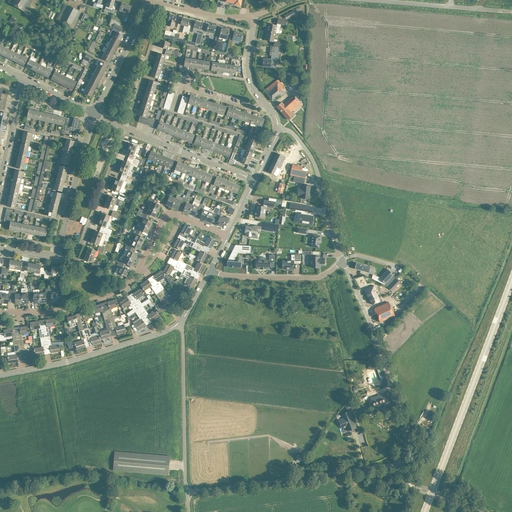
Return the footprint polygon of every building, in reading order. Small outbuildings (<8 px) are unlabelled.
[(9,0),(8,2),(25,12),(32,0),(9,0)] [(105,10),(113,13),(117,4),(114,3),(115,0),(113,0),(108,0),(107,3),(106,3),(105,5),(106,6),(105,10)] [(125,12),(124,15),(128,16),(131,6),(126,4),(126,5),(122,4),(123,3),(122,3),(119,10),(125,12)] [(56,20),(73,29),(82,13),(64,4),(56,20)] [(82,13),(73,29),(76,30),(82,21),(83,21),(86,15),(82,13)] [(175,23),(175,21),(176,16),(170,14),(167,25),(173,27),(175,23)] [(12,17),(7,25),(11,28),(16,19),(12,17)] [(184,25),(183,30),(183,31),(184,32),(188,34),(191,24),(189,23),(189,20),(182,18),(181,21),(181,22),(180,24),(184,25)] [(115,24),(116,21),(112,19),(109,25),(113,27),(114,28),(120,31),(122,27),(119,26),(115,24)] [(268,23),(267,31),(275,33),(276,27),(280,28),(281,24),(286,25),(287,21),(278,19),(276,25),(268,23)] [(199,47),(203,32),(204,30),(201,29),(202,23),(195,21),(192,32),(193,32),(193,31),(196,32),(196,33),(198,34),(195,44),(194,46),(199,47)] [(205,25),(204,30),(203,32),(206,32),(206,35),(209,36),(209,38),(212,39),(216,27),(208,25),(208,26),(205,25)] [(120,31),(114,28),(113,30),(112,30),(109,35),(112,36),(121,41),(123,35),(119,33),(120,31)] [(221,28),(220,33),(219,37),(219,39),(221,40),(223,38),(227,39),(229,33),(229,30),(221,28)] [(275,33),(267,31),(266,31),(265,40),(273,42),(274,41),(275,42),(274,46),(280,47),(281,43),(277,42),(277,40),(274,39),(275,33)] [(173,40),(175,33),(173,33),(170,32),(169,35),(164,34),(163,37),(168,39),(173,40)] [(233,40),(240,42),(242,34),(235,32),(233,40)] [(112,36),(109,42),(118,46),(121,41),(112,36)] [(160,47),(167,49),(168,46),(171,47),(172,43),(162,40),(160,47)] [(109,42),(107,47),(115,51),(118,46),(109,42)] [(1,55),(7,57),(10,50),(5,47),(1,55)] [(107,47),(104,52),(112,57),(115,51),(107,47)] [(263,59),(262,66),(271,67),(271,64),(276,64),(276,60),(278,60),(279,47),(275,47),(275,53),(271,53),(271,59),(263,59)] [(7,57),(12,60),(16,53),(10,50),(7,57)] [(112,57),(104,52),(101,58),(105,60),(109,62),(112,57)] [(12,60),(18,63),(22,56),(16,53),(12,60)] [(158,53),(156,59),(164,62),(166,55),(165,55),(158,53)] [(22,56),(18,63),(24,66),(28,58),(22,56)] [(31,69),(35,62),(36,59),(31,57),(30,59),(29,59),(26,67),(31,69)] [(95,65),(97,66),(105,70),(108,65),(97,59),(95,65)] [(156,59),(154,65),(162,67),(164,62),(156,59)] [(31,69),(37,72),(40,65),(35,62),(31,69)] [(37,72),(42,75),(46,68),(40,65),(37,72)] [(154,65),(152,71),(160,73),(162,67),(154,65)] [(97,66),(94,71),(102,75),(105,70),(97,66)] [(46,68),(42,75),(48,78),(52,70),(46,68)] [(94,71),(92,77),(100,81),(102,75),(94,71)] [(160,73),(152,71),(150,77),(158,79),(160,73)] [(51,79),(56,81),(59,74),(54,72),(51,79)] [(56,81),(61,84),(65,77),(59,74),(56,81)] [(61,84),(67,87),(71,79),(65,77),(61,84)] [(92,77),(89,82),(97,86),(100,81),(92,77)] [(283,93),(281,90),(286,86),(280,78),(263,91),(271,102),(283,93)] [(71,79),(67,87),(73,90),(76,82),(71,79)] [(147,86),(155,88),(157,82),(149,79),(147,86)] [(89,82),(86,88),(94,92),(97,86),(89,82)] [(146,92),(153,94),(155,88),(147,86),(146,92)] [(94,92),(86,88),(83,93),(91,97),(94,92)] [(144,98),(151,100),(153,94),(146,92),(144,98)] [(188,103),(194,105),(196,97),(190,95),(189,100),(188,103)] [(281,102),(276,107),(288,120),(293,115),(291,113),(293,111),(300,104),(293,96),(284,105),(281,102)] [(194,105),(200,107),(202,99),(196,97),(194,105)] [(142,104),(149,106),(151,100),(144,98),(142,104)] [(200,107),(206,109),(208,101),(202,99),(200,107)] [(206,109),(212,111),(214,103),(208,101),(206,109)] [(212,111),(217,113),(220,105),(214,103),(212,111)] [(140,110),(148,112),(149,106),(142,104),(140,110)] [(220,105),(217,113),(224,115),(226,107),(220,105)] [(226,115),(232,117),(235,109),(229,107),(227,112),(226,115)] [(232,117),(238,119),(240,111),(235,109),(232,117)] [(238,119),(244,121),(246,113),(240,111),(238,119)] [(244,121),(250,123),(252,115),(246,113),(244,121)] [(250,123),(256,125),(258,117),(252,115),(250,123)] [(59,116),(57,124),(63,125),(65,117),(59,116)] [(65,117),(63,125),(63,130),(69,131),(69,130),(77,132),(76,133),(77,133),(78,129),(79,129),(81,120),(74,118),(73,119),(72,119),(65,117)] [(258,117),(256,125),(262,127),(264,119),(258,117)] [(157,129),(162,131),(165,123),(160,121),(157,129)] [(162,131),(168,133),(171,126),(165,123),(162,131)] [(168,133),(174,136),(177,128),(171,126),(168,133)] [(174,136),(180,138),(183,130),(177,128),(174,136)] [(180,138),(186,140),(189,132),(183,130),(180,138)] [(22,137),(31,139),(34,140),(35,134),(24,131),(22,137)] [(189,132),(186,140),(192,142),(195,135),(189,132)] [(194,143),(200,146),(203,138),(197,136),(194,143)] [(200,146),(206,148),(209,140),(203,138),(200,146)] [(250,138),(247,144),(255,147),(257,141),(250,138)] [(66,139),(65,145),(73,147),(75,141),(66,139)] [(206,148),(211,150),(214,143),(209,140),(206,148)] [(140,149),(139,147),(129,143),(127,149),(135,152),(136,152),(138,153),(140,149)] [(211,150),(217,152),(220,145),(214,143),(211,150)] [(247,144),(245,150),(253,153),(255,147),(247,144)] [(65,145),(63,151),(72,153),(73,147),(65,145)] [(217,152),(223,155),(226,147),(220,145),(217,152)] [(226,147),(223,155),(229,157),(232,149),(226,147)] [(135,152),(127,149),(125,155),(128,156),(129,157),(132,158),(134,154),(135,154),(136,152),(135,152)] [(245,150),(243,156),(251,159),(253,153),(245,150)] [(63,151),(62,157),(70,159),(72,153),(63,151)] [(147,159),(153,161),(156,153),(151,151),(147,159)] [(277,153),(274,160),(279,163),(276,169),(279,170),(281,165),(287,168),(293,157),(284,152),(283,156),(277,153)] [(153,161),(159,163),(162,155),(156,153),(153,161)] [(159,163),(164,166),(168,158),(162,155),(159,163)] [(240,156),(240,157),(242,158),(240,162),(244,163),(245,164),(245,163),(248,165),(250,159),(251,159),(243,156),(241,155),(240,156)] [(70,159),(62,157),(60,163),(68,165),(70,159)] [(168,158),(164,166),(171,168),(174,160),(168,158)] [(44,160),(42,167),(45,168),(50,169),(51,162),(44,160)] [(122,160),(120,166),(128,169),(130,163),(122,160)] [(279,163),(274,160),(268,172),(276,176),(279,170),(276,169),(279,163)] [(25,163),(17,161),(16,168),(24,169),(25,163)] [(175,170),(180,172),(183,164),(178,162),(175,170)] [(180,172),(186,174),(189,166),(183,164),(180,172)] [(60,165),(58,171),(66,173),(68,167),(60,165)] [(306,172),(302,171),(302,167),(292,165),(290,175),(305,178),(306,172)] [(126,176),(125,178),(131,181),(133,178),(129,176),(132,171),(128,169),(120,166),(118,172),(126,176)] [(186,174),(192,176),(195,168),(189,166),(186,174)] [(192,176),(198,179),(201,171),(195,168),(192,176)] [(58,171),(57,177),(65,179),(66,173),(58,171)] [(198,179),(203,181),(206,173),(201,171),(198,179)] [(206,173),(203,181),(210,183),(213,175),(206,173)] [(213,184),(219,187),(222,179),(216,177),(213,184)] [(116,178),(113,184),(124,188),(126,182),(130,184),(131,181),(125,178),(124,181),(116,178)] [(219,187),(225,189),(228,181),(222,179),(219,187)] [(225,189),(231,191),(234,183),(228,181),(225,189)] [(63,185),(55,183),(54,189),(62,191),(63,185)] [(234,183),(231,191),(237,194),(240,186),(234,183)] [(280,183),(277,192),(283,194),(285,184),(280,183)] [(124,188),(113,184),(111,190),(116,191),(119,193),(119,191),(122,192),(124,188)] [(302,185),(302,188),(298,188),(298,193),(301,193),(301,198),(309,199),(309,202),(310,195),(309,195),(310,186),(302,185)] [(53,191),(52,197),(60,199),(61,193),(53,191)] [(166,205),(172,207),(175,198),(170,196),(171,193),(168,191),(168,192),(166,197),(169,198),(166,205)] [(109,195),(106,201),(117,205),(120,200),(123,201),(124,200),(124,198),(119,196),(118,199),(117,198),(113,197),(109,195)] [(180,202),(183,203),(185,198),(182,197),(182,198),(176,195),(175,198),(172,207),(178,209),(180,202)] [(52,197),(50,203),(58,205),(60,199),(52,197)] [(152,202),(149,207),(157,211),(160,206),(153,203),(155,200),(150,198),(148,200),(152,202)] [(183,211),(189,214),(192,205),(186,203),(188,199),(185,198),(183,203),(186,204),(183,211)] [(17,202),(9,200),(7,206),(15,208),(17,202)] [(275,202),(264,200),(263,206),(257,205),(256,212),(255,211),(254,216),(262,217),(263,214),(265,214),(266,207),(273,208),(275,202)] [(106,201),(104,207),(109,209),(112,210),(113,210),(112,213),(118,216),(119,213),(115,211),(114,211),(116,205),(106,201)] [(197,209),(200,210),(202,205),(199,204),(193,202),(192,205),(189,214),(194,216),(197,209)] [(50,203),(49,209),(57,211),(58,205),(50,203)] [(290,206),(290,209),(291,209),(295,210),(295,211),(294,211),(301,213),(301,215),(300,218),(299,218),(299,219),(301,219),(300,222),(300,223),(303,223),(306,224),(306,223),(310,224),(311,224),(312,222),(313,216),(309,216),(309,214),(310,214),(307,213),(307,212),(308,206),(291,203),(290,206)] [(200,218),(205,220),(209,212),(203,209),(205,206),(202,205),(200,210),(203,211),(200,218)] [(155,217),(157,211),(149,207),(146,206),(143,211),(142,210),(141,213),(147,216),(148,213),(155,217)] [(209,212),(205,220),(206,220),(211,222),(212,220),(214,216),(217,217),(219,211),(220,208),(217,207),(216,207),(215,208),(213,210),(210,209),(209,212)] [(220,208),(217,217),(219,218),(217,225),(223,227),(223,225),(226,226),(227,223),(228,223),(230,218),(226,217),(226,218),(220,216),(222,212),(221,212),(222,209),(220,208)] [(57,211),(49,209),(47,216),(55,218),(57,211)] [(102,213),(100,219),(104,220),(110,223),(111,223),(113,217),(115,218),(115,219),(120,221),(121,217),(118,216),(112,213),(111,216),(102,213)] [(149,220),(146,219),(147,216),(141,213),(139,216),(144,218),(143,220),(141,224),(150,228),(152,222),(149,220)] [(104,220),(100,219),(97,224),(105,228),(106,226),(108,227),(110,223),(104,220)] [(135,227),(134,230),(139,232),(140,230),(147,233),(150,228),(141,224),(139,229),(135,227)] [(185,224),(181,232),(185,234),(184,237),(194,243),(196,239),(191,236),(195,229),(192,227),(191,227),(191,226),(190,225),(190,226),(185,224)] [(250,226),(246,225),(244,233),(246,233),(245,235),(251,236),(251,234),(254,234),(254,235),(255,235),(255,234),(257,234),(257,230),(260,231),(261,226),(253,225),(253,226),(253,227),(251,226),(250,226)] [(95,230),(93,236),(104,240),(106,235),(110,236),(111,233),(105,231),(104,234),(99,232),(95,230)] [(131,238),(134,240),(142,244),(145,238),(138,235),(139,232),(134,230),(133,233),(134,233),(131,238)] [(310,246),(319,248),(320,236),(312,235),(310,246)] [(99,245),(98,248),(104,250),(105,247),(102,246),(104,240),(93,236),(91,242),(99,245)] [(196,239),(194,243),(205,249),(206,246),(210,248),(215,240),(211,238),(211,237),(210,236),(210,237),(208,236),(205,243),(196,239)] [(184,243),(192,247),(194,243),(184,237),(182,240),(178,238),(173,246),(177,248),(177,249),(178,249),(179,249),(180,250),(184,243)] [(128,244),(126,246),(131,249),(133,246),(139,249),(142,244),(134,240),(131,245),(128,244)] [(194,243),(192,247),(200,252),(196,258),(198,259),(197,260),(199,260),(203,262),(207,254),(203,251),(205,249),(194,243)] [(251,253),(251,246),(239,245),(239,252),(244,253),(244,251),(250,251),(250,253),(251,253)] [(126,256),(134,260),(137,254),(130,251),(131,249),(126,246),(125,249),(126,249),(123,255),(126,256)] [(88,248),(86,253),(94,256),(96,251),(88,248)] [(175,260),(173,263),(184,268),(186,264),(178,260),(182,253),(180,252),(181,251),(180,251),(179,251),(175,249),(171,257),(175,260)] [(233,261),(233,260),(237,252),(232,252),(232,251),(228,258),(227,261),(227,267),(233,267),(235,267),(235,268),(241,268),(241,266),(241,264),(237,264),(237,261),(233,261)] [(94,256),(86,253),(84,259),(91,262),(94,256)] [(131,266),(134,260),(126,256),(123,255),(122,255),(119,263),(123,265),(125,262),(131,266)] [(269,261),(260,260),(256,260),(256,261),(255,261),(255,265),(256,265),(256,269),(261,269),(264,269),(265,269),(269,269),(269,262),(274,262),(274,255),(269,255),(269,261)] [(287,269),(289,269),(294,269),(294,263),(300,263),(300,255),(291,255),(291,261),(282,261),(282,269),(287,269)] [(311,257),(311,267),(319,267),(319,264),(324,264),(324,258),(319,258),(319,257),(311,257)] [(186,264),(184,268),(195,274),(196,271),(200,273),(205,265),(201,263),(201,262),(200,262),(198,262),(194,269),(186,264)] [(123,265),(119,263),(117,265),(120,267),(118,272),(126,276),(129,271),(122,268),(123,265)] [(173,268),(182,273),(184,268),(173,263),(172,265),(168,263),(163,271),(167,274),(168,275),(168,274),(170,275),(173,268)] [(370,267),(356,263),(354,269),(373,274),(374,268),(370,267)] [(35,264),(33,272),(40,273),(39,274),(44,274),(44,268),(42,268),(41,268),(41,265),(35,264)] [(51,274),(47,273),(47,276),(48,279),(50,280),(51,276),(57,277),(57,276),(60,276),(62,267),(59,267),(59,268),(52,267),(51,274)] [(182,273),(180,275),(189,280),(186,284),(187,285),(188,286),(189,285),(189,286),(192,287),(193,287),(197,279),(193,277),(195,274),(184,268),(182,273)] [(388,269),(379,278),(385,284),(393,275),(388,269)] [(156,280),(153,282),(160,292),(164,289),(159,281),(165,277),(165,275),(164,274),(161,270),(153,276),(156,280)] [(395,278),(392,282),(396,286),(400,282),(395,278)] [(151,286),(156,294),(160,292),(153,282),(151,283),(148,279),(140,285),(143,288),(142,289),(143,290),(144,291),(151,286)] [(370,288),(364,290),(367,298),(368,297),(371,305),(379,301),(374,290),(376,290),(374,286),(376,286),(376,285),(375,282),(369,285),(370,288)] [(135,297),(133,299),(140,309),(143,307),(143,306),(150,302),(149,299),(148,299),(141,304),(138,299),(145,294),(144,293),(144,292),(143,292),(140,288),(133,293),(135,297)] [(164,289),(160,292),(169,306),(170,305),(167,301),(169,300),(172,304),(180,298),(179,297),(180,296),(184,294),(179,288),(174,291),(176,293),(169,297),(164,289)] [(45,293),(39,293),(40,302),(46,302),(46,295),(49,295),(48,289),(45,289),(45,293)] [(51,289),(48,289),(49,295),(51,294),(52,302),(58,302),(58,303),(61,303),(61,298),(60,296),(61,296),(61,291),(60,291),(60,293),(58,293),(58,292),(51,293),(51,289)] [(8,296),(12,296),(12,290),(9,290),(9,291),(3,291),(2,303),(8,303),(8,296)] [(12,290),(12,296),(15,296),(16,304),(22,303),(22,294),(21,294),(15,294),(15,290),(12,290)] [(21,291),(21,294),(22,294),(22,303),(28,303),(28,296),(31,296),(30,290),(27,290),(27,291),(21,291)] [(33,290),(30,290),(31,296),(33,295),(34,303),(40,302),(39,293),(33,293),(33,290)] [(160,292),(156,294),(161,302),(156,305),(155,306),(156,308),(155,308),(156,309),(159,313),(169,306),(160,292)] [(140,309),(133,299),(130,301),(127,297),(119,302),(122,306),(121,307),(122,308),(123,308),(124,309),(130,304),(133,309),(127,313),(129,316),(135,312),(136,312),(140,309)] [(109,306),(106,307),(109,319),(114,318),(111,309),(118,306),(118,305),(119,305),(118,303),(118,304),(116,299),(107,302),(109,306)] [(380,322),(394,316),(388,302),(374,309),(380,322)] [(102,311),(104,320),(109,319),(106,307),(102,308),(101,304),(92,307),(93,311),(93,312),(94,312),(94,314),(102,311)] [(143,307),(140,309),(146,319),(149,317),(151,321),(159,316),(157,313),(158,313),(156,311),(155,310),(148,315),(143,307)] [(146,319),(140,309),(136,312),(141,320),(135,323),(134,321),(133,322),(138,330),(146,325),(143,321),(146,319)] [(83,317),(80,318),(84,330),(89,328),(86,319),(93,317),(93,316),(94,315),(93,313),(92,314),(91,310),(82,313),(83,317)] [(77,322),(79,331),(84,330),(80,318),(77,319),(76,315),(67,317),(68,322),(68,323),(69,323),(69,324),(77,322)] [(46,324),(43,325),(45,337),(50,336),(48,327),(56,326),(56,324),(56,323),(55,323),(55,318),(45,320),(46,324)] [(114,318),(109,319),(113,330),(116,330),(117,334),(126,331),(125,327),(130,325),(129,323),(124,324),(123,323),(122,322),(121,322),(119,323),(118,323),(118,324),(118,326),(116,327),(114,318)] [(109,319),(104,320),(107,329),(100,332),(100,333),(99,333),(100,334),(102,339),(111,336),(109,331),(113,330),(109,319)] [(39,329),(40,338),(45,337),(43,325),(40,325),(39,321),(30,322),(30,327),(30,328),(31,328),(31,330),(39,329)] [(20,332),(17,332),(19,344),(23,344),(22,334),(30,333),(30,331),(30,330),(29,330),(28,326),(19,327),(20,332)] [(12,336),(14,345),(19,344),(17,332),(14,333),(13,328),(3,330),(4,333),(0,333),(0,335),(0,338),(12,336)] [(89,328),(84,330),(87,341),(90,340),(92,345),(101,342),(100,338),(100,336),(99,337),(99,335),(91,337),(89,328)] [(84,330),(79,331),(82,340),(72,343),(71,340),(67,341),(69,348),(73,347),(73,345),(74,345),(75,345),(77,350),(86,347),(84,342),(87,341),(84,330)] [(50,336),(45,337),(47,349),(50,348),(51,353),(60,351),(59,347),(60,347),(60,345),(59,346),(59,344),(51,345),(50,336)] [(45,337),(40,338),(42,347),(34,348),(34,350),(34,351),(35,355),(44,354),(44,349),(47,349),(45,337)] [(21,356),(19,344),(14,345),(15,353),(8,355),(7,353),(4,353),(4,355),(5,363),(6,363),(9,362),(9,363),(18,361),(17,357),(21,356)] [(23,344),(19,344),(21,356),(24,356),(24,360),(34,359),(33,354),(34,354),(34,353),(33,353),(33,351),(25,353),(23,344)] [(377,397),(371,399),(374,408),(371,409),(372,413),(384,409),(384,408),(389,406),(386,398),(385,398),(384,395),(379,397),(379,398),(377,398),(377,397)] [(342,428),(346,427),(348,431),(351,430),(351,429),(352,429),(356,428),(350,411),(341,414),(343,418),(338,420),(342,428)] [(170,456),(114,451),(113,470),(168,475),(170,456)]
